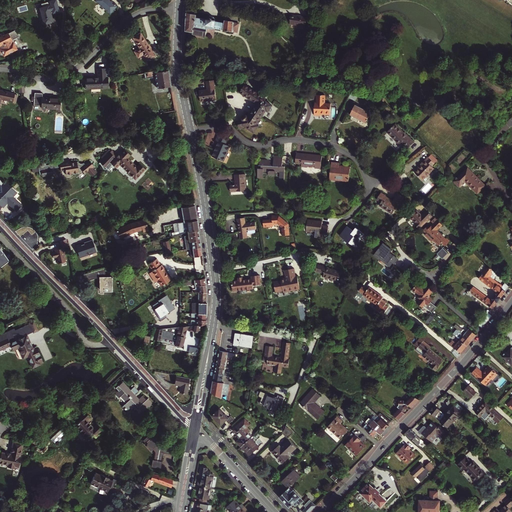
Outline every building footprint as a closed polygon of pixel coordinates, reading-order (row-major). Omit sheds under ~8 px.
[(41,20),(43,20),(44,24),(49,23),(50,27),(57,26),(56,24),(57,23),(55,17),(52,18),(51,13),(53,13),(51,6),(57,4),(55,0),(53,0),(41,4),(42,7),(40,8),(41,13),(39,13),(41,20)] [(117,5),(111,0),(96,0),(110,12),(117,5)] [(193,35),(206,37),(208,27),(238,32),(239,27),(234,26),(235,22),(226,21),(226,23),(215,21),(215,19),(214,17),(211,16),(209,17),(207,19),(197,18),(197,15),(188,14),(186,32),(194,33),(193,35)] [(297,16),(291,15),(290,24),(306,26),(306,23),(307,23),(307,21),(307,18),(301,17),(301,16),(297,16)] [(17,29),(9,33),(5,34),(4,32),(0,34),(2,36),(0,37),(0,50),(1,54),(3,53),(5,56),(19,49),(15,41),(14,41),(13,39),(20,35),(17,29)] [(139,50),(134,53),(138,59),(143,56),(147,62),(154,57),(151,52),(152,51),(148,46),(147,47),(139,35),(132,39),(139,50)] [(85,89),(101,87),(100,77),(105,76),(104,67),(96,68),(97,77),(84,78),(85,89)] [(144,73),(145,80),(155,78),(159,97),(171,94),(167,71),(160,72),(159,71),(144,73)] [(200,91),(202,103),(218,100),(215,80),(207,82),(209,90),(200,91)] [(257,124),(261,116),(266,108),(268,109),(272,103),(267,101),(267,99),(245,86),(241,94),(258,103),(249,117),(248,116),(245,115),(243,117),(243,120),(238,121),(240,128),(246,126),(255,131),(259,125),(257,124)] [(0,106),(0,107),(2,99),(2,98),(6,99),(6,100),(14,102),(14,103),(17,104),(19,95),(16,95),(0,90),(0,106)] [(32,97),(31,102),(33,102),(33,106),(41,107),(41,109),(60,111),(61,101),(42,99),(42,94),(34,93),(34,97),(32,97)] [(325,95),(317,94),(317,103),(315,102),(314,115),(320,115),(320,113),(330,114),(331,104),(325,103),(325,95)] [(372,112),(356,105),(352,114),(368,121),(372,112)] [(391,128),(382,135),(394,148),(397,146),(403,152),(409,146),(391,128)] [(228,138),(219,134),(216,141),(219,142),(212,157),(223,162),(230,147),(225,144),(228,138)] [(136,180),(145,169),(140,164),(137,167),(128,158),(130,155),(125,150),(122,153),(117,157),(112,151),(110,153),(108,151),(102,158),(104,160),(100,164),(105,170),(106,168),(108,170),(113,165),(116,168),(120,164),(136,180)] [(308,156),(309,154),(296,152),(295,163),(301,164),(301,166),(307,167),(307,165),(315,166),(314,168),(320,169),(322,156),(314,155),(313,156),(308,156)] [(63,154),(56,156),(57,165),(60,165),(60,162),(64,162),(64,161),(63,154)] [(256,177),(262,178),(262,170),(267,171),(267,175),(273,175),(273,171),(279,171),(279,172),(278,172),(278,177),(283,177),(283,166),(281,166),(281,156),(272,156),(272,161),(269,161),(269,159),(257,159),(257,165),(259,165),(259,168),(256,167),(256,177)] [(413,170),(408,174),(416,182),(427,171),(425,168),(428,165),(421,159),(414,166),(415,167),(413,170)] [(95,167),(89,160),(85,163),(83,162),(82,164),(79,165),(78,164),(77,163),(77,162),(77,161),(70,162),(70,160),(64,161),(64,162),(60,162),(60,165),(60,169),(65,169),(65,170),(66,174),(72,173),(73,174),(79,173),(80,174),(83,172),(84,173),(89,170),(90,171),(89,172),(92,176),(97,172),(94,168),(95,167)] [(338,163),(331,162),(329,178),(341,180),(341,182),(347,183),(349,168),(343,167),(343,168),(338,167),(338,166),(338,163)] [(456,182),(462,186),(467,181),(480,193),(487,185),(469,168),(456,182)] [(234,185),(229,185),(229,192),(245,191),(244,174),(233,175),(234,185)] [(0,198),(11,188),(5,183),(0,188),(0,187),(0,198)] [(11,188),(0,198),(0,206),(1,208),(6,203),(15,212),(20,207),(11,198),(16,192),(11,188)] [(402,196),(396,192),(390,201),(383,196),(383,195),(379,192),(374,199),(379,202),(377,205),(389,213),(395,205),(396,205),(402,196)] [(182,208),(184,223),(197,221),(194,206),(182,208)] [(421,216),(416,211),(409,218),(415,223),(414,224),(418,229),(431,216),(426,211),(421,216)] [(263,219),(264,227),(273,225),(273,224),(277,223),(277,222),(282,226),(283,234),(290,233),(289,221),(279,214),(275,215),(273,214),(271,214),(271,215),(269,216),(269,218),(263,219)] [(244,217),(237,218),(240,238),(247,237),(246,230),(256,228),(255,221),(245,223),(244,217)] [(128,224),(114,230),(118,238),(132,231),(141,228),(142,232),(147,230),(144,219),(128,224)] [(442,225),(436,219),(431,225),(429,227),(428,225),(423,231),(426,234),(425,235),(431,241),(433,240),(438,246),(441,243),(445,246),(449,241),(446,238),(445,238),(437,230),(442,225)] [(318,221),(308,220),(307,229),(315,230),(314,236),(320,236),(321,233),(327,234),(328,226),(322,225),(322,220),(318,220),(318,221)] [(178,224),(179,235),(198,231),(197,221),(184,223),(178,224)] [(354,231),(347,226),(340,236),(357,248),(364,239),(366,240),(369,237),(356,228),(354,231)] [(193,250),(201,248),(199,235),(189,238),(190,243),(192,243),(193,250)] [(81,244),(76,246),(79,257),(87,254),(87,255),(94,253),(94,252),(96,251),(92,239),(84,242),(84,244),(81,244)] [(391,250),(382,242),(378,247),(380,248),(374,255),(379,260),(380,259),(390,266),(393,263),(395,264),(398,260),(389,253),(391,250)] [(60,248),(54,249),(54,252),(52,252),(53,257),(55,257),(56,263),(65,261),(62,248),(60,248)] [(194,257),(202,255),(201,248),(193,250),(194,257)] [(152,272),(161,287),(171,281),(161,266),(157,260),(148,265),(152,272)] [(324,277),(339,282),(342,273),(318,264),(316,271),(325,274),(324,277)] [(469,291),(489,305),(493,308),(508,287),(503,284),(502,285),(489,276),(492,273),(490,272),(491,270),(490,270),(491,269),(488,267),(488,268),(487,267),(479,279),(497,292),(491,300),(473,287),(469,291)] [(96,278),(100,280),(100,292),(113,292),(113,277),(106,277),(103,269),(90,273),(92,279),(96,278)] [(281,282),(274,283),(276,291),(283,290),(283,291),(289,290),(290,291),(293,290),(294,289),(300,288),(298,277),(295,277),(293,269),(285,270),(287,279),(281,280),(281,282)] [(90,273),(81,275),(84,281),(92,279),(90,273)] [(232,282),(233,291),(253,289),(253,286),(261,285),(260,275),(251,276),(252,279),(243,280),(243,277),(238,278),(238,281),(237,281),(236,280),(234,281),(233,281),(232,282)] [(195,287),(206,285),(205,278),(183,282),(184,286),(195,285),(195,287)] [(419,300),(417,302),(422,307),(423,305),(432,312),(436,306),(430,301),(432,300),(428,297),(428,294),(432,289),(427,285),(424,289),(423,289),(419,285),(416,283),(412,289),(419,294),(416,297),(419,300)] [(199,289),(199,293),(207,293),(206,285),(195,287),(195,289),(199,289)] [(363,296),(377,305),(378,303),(379,304),(380,302),(379,302),(382,297),(368,288),(367,288),(368,289),(367,290),(366,289),(365,291),(366,291),(363,296)] [(199,293),(200,304),(207,304),(207,293),(199,293)] [(196,304),(196,315),(208,314),(207,304),(200,304),(196,304)] [(484,325),(492,315),(488,312),(483,318),(480,315),(477,319),(484,325)] [(460,332),(470,341),(476,334),(469,328),(466,331),(456,322),(453,326),(456,328),(458,330),(459,329),(461,331),(460,332)] [(34,367),(44,363),(37,346),(33,348),(27,334),(34,331),(31,324),(19,329),(22,338),(11,343),(14,350),(20,347),(25,357),(29,356),(34,367)] [(201,332),(203,325),(187,327),(179,327),(156,330),(154,340),(160,341),(161,338),(177,341),(176,344),(177,345),(177,347),(181,348),(182,346),(183,346),(186,330),(187,329),(190,330),(190,331),(201,332)] [(466,345),(470,341),(460,332),(461,331),(459,329),(458,330),(456,328),(451,333),(459,339),(466,345)] [(253,336),(237,333),(235,345),(251,348),(253,336)] [(145,348),(145,350),(142,350),(142,354),(143,354),(143,357),(147,358),(147,356),(151,357),(152,349),(148,348),(150,337),(145,336),(145,337),(140,336),(139,342),(144,343),(143,348),(145,348)] [(414,344),(417,347),(423,339),(420,337),(414,344)] [(431,346),(423,339),(417,347),(415,349),(432,363),(430,366),(435,370),(444,359),(430,347),(431,346)] [(460,353),(466,345),(459,339),(455,343),(453,341),(450,344),(460,353)] [(292,343),(284,342),(282,356),(274,355),(275,346),(266,345),(265,360),(269,361),(268,365),(276,366),(276,373),(282,374),(283,367),(289,368),(292,343)] [(190,348),(188,356),(199,359),(200,350),(190,348)] [(511,348),(508,353),(507,351),(503,356),(507,360),(505,361),(511,368),(511,367),(511,348)] [(226,360),(228,352),(219,351),(218,358),(226,360)] [(229,364),(229,360),(226,360),(218,358),(216,366),(225,367),(225,363),(229,364)] [(497,374),(489,365),(483,371),(480,369),(474,374),(486,386),(497,374)] [(224,371),(225,367),(216,366),(215,373),(226,375),(228,376),(229,372),(224,371)] [(215,373),(213,381),(229,384),(235,385),(236,382),(225,380),(226,375),(215,373)] [(175,385),(182,387),(182,390),(181,390),(180,394),(187,395),(190,380),(177,377),(175,385)] [(229,384),(213,381),(211,392),(221,398),(222,394),(227,395),(229,384)] [(139,400),(134,395),(139,391),(135,386),(130,390),(124,384),(119,388),(120,389),(115,394),(118,398),(120,397),(125,403),(122,406),(126,411),(133,405),(136,409),(139,407),(142,411),(148,406),(149,407),(151,405),(150,403),(151,402),(147,399),(146,400),(142,396),(139,400)] [(320,395),(313,388),(300,402),(318,419),(325,411),(315,401),(320,395)] [(475,400),(480,395),(472,388),(468,393),(475,400)] [(267,406),(267,408),(275,411),(279,403),(282,404),(285,398),(278,395),(277,397),(273,396),(273,397),(268,396),(269,394),(261,391),(259,397),(262,398),(260,403),(267,406)] [(409,405),(411,407),(419,399),(412,395),(405,402),(409,405)] [(403,411),(409,405),(405,402),(404,401),(404,399),(401,399),(399,399),(399,404),(397,406),(399,408),(405,414),(406,413),(403,411)] [(487,411),(499,422),(504,417),(486,401),(476,412),(482,417),(487,411)] [(435,405),(430,411),(448,427),(459,415),(458,415),(461,411),(463,408),(457,403),(455,405),(454,405),(451,408),(450,408),(449,408),(447,409),(447,411),(448,412),(446,414),(435,405)] [(388,425),(378,416),(366,405),(365,407),(374,415),(376,417),(372,421),(370,419),(369,418),(366,421),(366,422),(378,432),(380,434),(388,425)] [(399,420),(405,414),(399,408),(393,414),(399,420)] [(228,418),(226,416),(227,416),(225,414),(224,414),(219,409),(212,415),(220,425),(226,420),(228,423),(234,418),(231,415),(228,418)] [(89,417),(85,413),(76,421),(77,423),(71,429),(84,442),(89,438),(92,441),(99,435),(98,433),(101,430),(97,425),(94,428),(86,420),(89,417)] [(380,413),(378,416),(388,425),(390,422),(380,413)] [(327,426),(340,439),(348,430),(340,423),(343,421),(337,416),(327,426)] [(237,442),(241,446),(250,438),(252,436),(244,428),(249,424),(244,419),(233,430),(238,435),(237,436),(240,439),(237,442)] [(444,432),(432,421),(427,428),(424,426),(419,432),(433,443),(436,439),(437,440),(444,432)] [(366,424),(363,427),(374,437),(378,432),(366,422),(365,423),(366,424)] [(283,431),(282,432),(287,438),(293,433),(287,427),(286,426),(283,431)] [(420,445),(424,441),(411,428),(406,433),(420,445)] [(52,440),(56,444),(60,440),(61,441),(62,441),(64,439),(64,438),(63,437),(67,433),(67,432),(64,429),(63,429),(52,440)] [(153,437),(149,433),(146,436),(147,437),(142,441),(144,444),(146,445),(145,447),(149,451),(151,449),(155,452),(153,461),(152,461),(151,468),(161,469),(162,462),(160,462),(162,452),(165,453),(165,454),(174,455),(175,447),(166,446),(165,449),(161,448),(158,445),(155,442),(158,440),(155,436),(153,437)] [(355,435),(344,446),(348,449),(349,448),(352,451),(351,452),(355,456),(364,447),(359,442),(361,440),(355,435)] [(250,438),(241,446),(249,455),(259,447),(250,438)] [(279,444),(271,451),(282,463),(289,456),(288,455),(296,447),(289,439),(281,447),(279,444)] [(407,442),(398,452),(404,459),(407,463),(416,454),(411,449),(412,448),(407,442)] [(9,468),(16,470),(16,468),(21,469),(24,458),(23,458),(26,446),(17,444),(14,456),(4,453),(3,458),(2,457),(1,459),(2,459),(1,464),(10,466),(9,468)] [(472,462),(466,457),(458,465),(464,471),(465,470),(476,482),(481,477),(482,478),(485,475),(484,474),(485,474),(473,461),(472,462)] [(422,464),(412,473),(416,478),(417,477),(419,478),(418,478),(420,480),(420,479),(422,481),(429,475),(428,474),(435,467),(431,462),(426,466),(427,467),(426,469),(422,464)] [(198,481),(197,486),(211,488),(213,476),(212,476),(212,473),(210,472),(210,471),(207,470),(207,467),(201,466),(199,473),(202,474),(200,481),(198,481)] [(288,488),(292,485),(293,483),(301,476),(294,469),(282,481),(288,488)] [(99,477),(94,475),(90,485),(106,493),(111,482),(108,481),(108,479),(100,476),(99,477)] [(153,475),(151,480),(150,480),(144,479),(141,485),(146,487),(149,483),(154,481),(171,487),(173,481),(169,480),(169,479),(153,475)] [(373,499),(381,507),(387,501),(380,493),(381,492),(376,487),(375,488),(369,482),(360,491),(371,502),(373,499)] [(306,497),(295,485),(293,486),(292,485),(288,488),(279,496),(289,507),(293,503),(295,505),(298,503),(299,504),(300,504),(306,497)] [(209,499),(211,488),(197,486),(196,489),(199,489),(198,497),(199,497),(198,503),(205,504),(207,499),(209,499)] [(420,499),(419,511),(440,511),(441,500),(438,500),(439,491),(435,490),(435,491),(431,490),(430,500),(420,499)] [(511,511),(511,510),(509,507),(511,505),(511,499),(510,496),(504,502),(506,504),(499,510),(497,508),(492,511),(511,511)] [(230,511),(238,511),(244,507),(241,504),(239,505),(234,499),(231,502),(230,501),(225,506),(230,511)] [(206,511),(208,505),(205,504),(198,503),(198,507),(196,507),(194,511),(206,511)]
